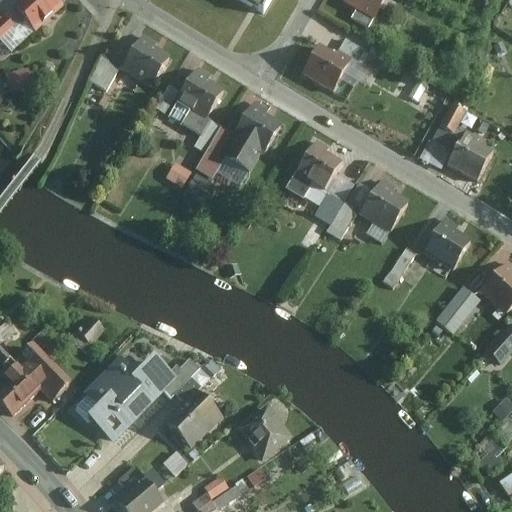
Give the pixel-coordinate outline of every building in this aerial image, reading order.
[(65,8),(56,0),(23,0),(13,10),(37,35),(65,8)] [(231,0),(263,17),(272,0),(231,0)] [(346,0),(344,6),(375,23),(387,0),(346,0)] [(158,43),(144,35),(124,69),(154,87),(170,58),(155,49),(158,43)] [(335,55),(320,47),(302,79),(334,96),(354,59),(339,51),(335,55)] [(103,58),(90,82),(109,92),(122,68),(103,58)] [(30,70),(7,78),(12,93),(35,86),(30,70)] [(212,78),(198,70),(178,104),(207,121),(224,92),(208,83),(212,78)] [(268,111),(254,102),(221,159),(251,176),(281,125),(265,116),(268,111)] [(493,153),(463,138),(447,169),(476,184),(493,153)] [(330,151),(316,142),(296,177),(326,194),(342,165),(327,156),(330,151)] [(177,163),(166,179),(182,190),(193,174),(177,163)] [(196,176),(186,193),(205,204),(215,186),(196,176)] [(397,189),(383,180),(360,218),(390,237),(410,205),(393,195),(397,189)] [(459,227),(445,218),(422,256),(452,275),(472,243),(455,233),(459,227)] [(390,276),(399,282),(416,256),(407,251),(390,276)] [(511,265),(510,263),(481,293),(507,318),(511,312),(511,265)] [(429,332),(446,346),(481,302),(464,288),(429,332)] [(500,368),(511,356),(511,326),(485,353),(500,368)] [(72,383),(32,341),(12,360),(16,365),(4,377),(8,382),(0,389),(0,399),(16,417),(42,392),(52,402),(72,383)] [(175,378),(150,355),(128,378),(139,387),(121,406),(108,393),(86,416),(114,442),(175,378)] [(224,418),(199,394),(168,425),(192,449),(224,418)] [(293,438),(269,406),(237,430),(261,462),(293,438)] [(498,436),(476,453),(485,465),(507,448),(498,436)] [(164,484),(153,471),(143,480),(151,490),(154,493),(164,484)] [(154,493),(151,490),(125,511),(152,511),(163,503),(154,493)] [(221,511),(214,501),(200,511),(221,511)]
